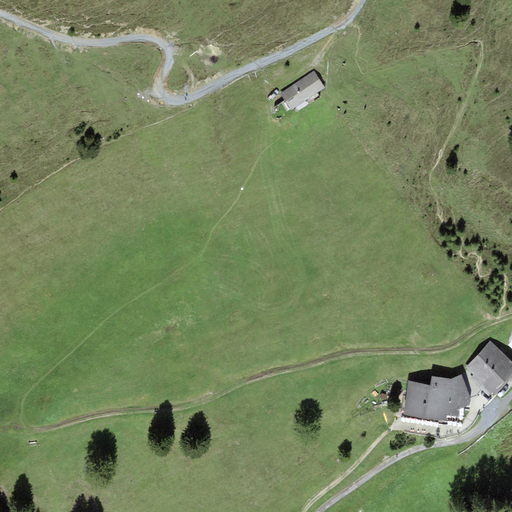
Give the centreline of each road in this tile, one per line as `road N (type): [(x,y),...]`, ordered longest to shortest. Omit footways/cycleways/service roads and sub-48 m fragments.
road 1 (track): [(505,318),(454,346),(329,359),(171,409),(0,432)]
road 2 (track): [(0,15),(89,44),(156,41),(167,57),(156,89),(173,100),(342,21),(362,0)]
road 3 (track): [(303,511),(388,429),(444,430),(465,424),(482,402),(504,401)]
road 4 (track): [(511,391),(473,432),(389,461),(317,511)]
